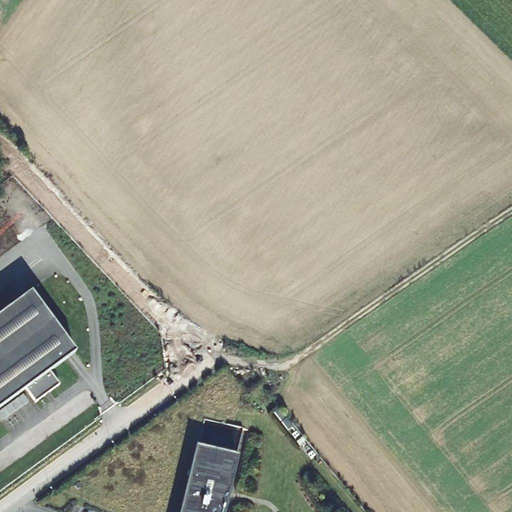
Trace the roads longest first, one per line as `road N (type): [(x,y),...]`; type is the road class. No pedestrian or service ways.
road 1 (track): [(511,213),(292,361),(250,372),(206,363)]
road 2 (unclassified): [(206,363),(2,511)]
